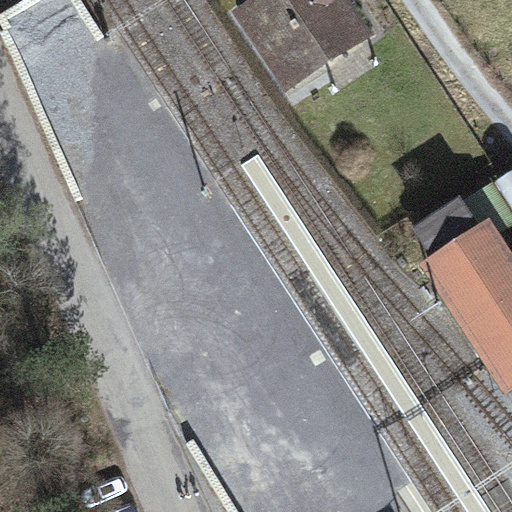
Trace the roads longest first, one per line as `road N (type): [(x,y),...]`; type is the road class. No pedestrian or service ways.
road 1 (unclassified): [(181,511),(0,111)]
road 2 (track): [(511,121),(424,0)]
